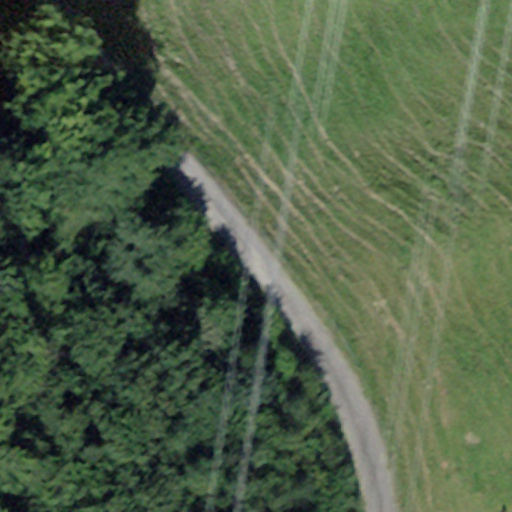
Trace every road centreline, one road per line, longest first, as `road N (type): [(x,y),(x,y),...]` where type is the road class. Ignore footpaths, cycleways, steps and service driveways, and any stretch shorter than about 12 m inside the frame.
road 1 (unclassified): [(378,511),(357,419),(301,315),(56,0)]
road 2 (track): [(31,511),(25,279),(0,168)]
